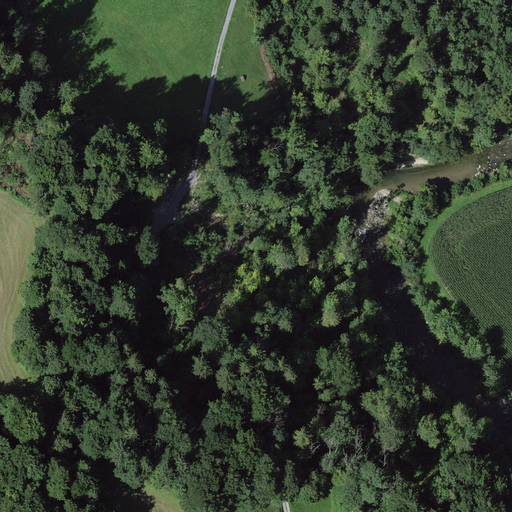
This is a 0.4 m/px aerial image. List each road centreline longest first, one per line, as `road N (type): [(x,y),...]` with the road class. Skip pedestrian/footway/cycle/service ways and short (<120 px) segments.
road 1 (track): [(288,511),(270,472),(227,428),(146,376),(137,330),(138,248),(191,181),(233,0)]
road 2 (track): [(276,0),(321,75),(407,51),(443,73)]
